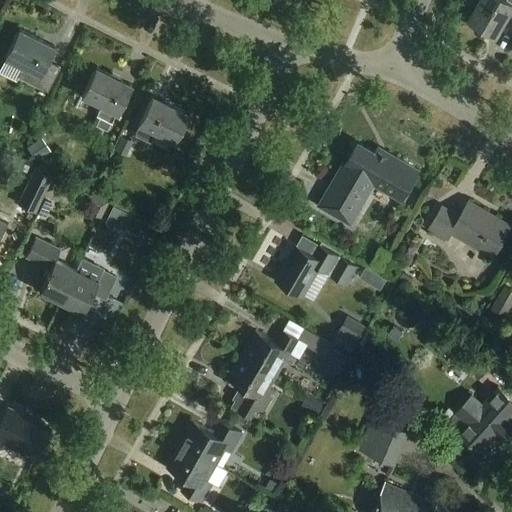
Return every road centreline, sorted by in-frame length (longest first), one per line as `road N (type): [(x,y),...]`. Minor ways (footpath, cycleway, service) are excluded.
road 1 (residential): [(116,403),(289,48)]
road 2 (residential): [(289,48),(160,0)]
road 3 (residential): [(511,140),(393,71)]
road 4 (residential): [(0,347),(116,403)]
road 5 (residential): [(62,511),(116,403)]
